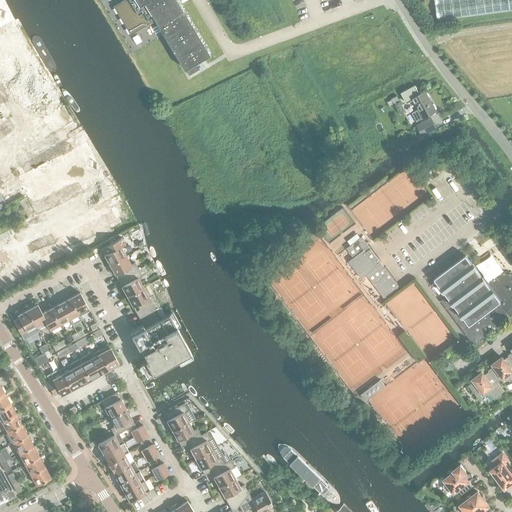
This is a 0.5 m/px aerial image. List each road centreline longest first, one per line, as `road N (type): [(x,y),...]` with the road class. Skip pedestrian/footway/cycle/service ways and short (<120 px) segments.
road 1 (unclassified): [(377,0),(234,50),(201,0)]
road 2 (residential): [(511,156),(396,0)]
road 3 (tertiary): [(92,480),(0,330)]
road 4 (residential): [(0,150),(24,138),(84,263)]
road 5 (residential): [(188,484),(127,368)]
